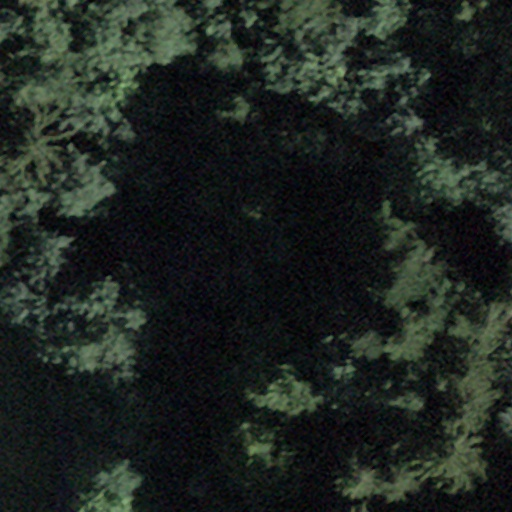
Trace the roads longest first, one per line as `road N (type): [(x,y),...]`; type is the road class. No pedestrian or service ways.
road 1 (track): [(202,219),(0,114)]
road 2 (track): [(0,301),(50,374),(60,511)]
